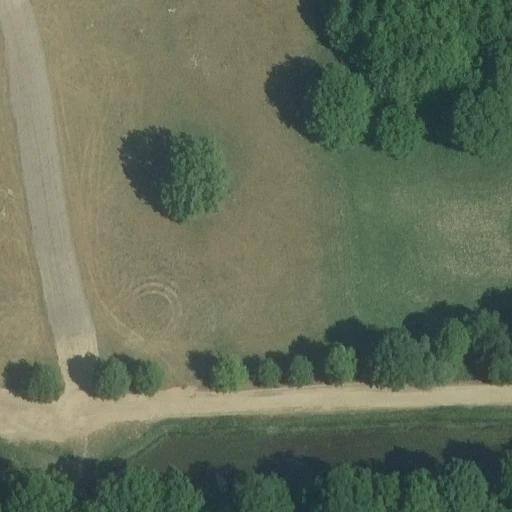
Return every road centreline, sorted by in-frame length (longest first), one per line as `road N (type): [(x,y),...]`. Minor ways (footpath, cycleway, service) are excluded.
road 1 (track): [(511,391),(88,409),(0,390)]
road 2 (track): [(6,0),(31,67),(88,409)]
